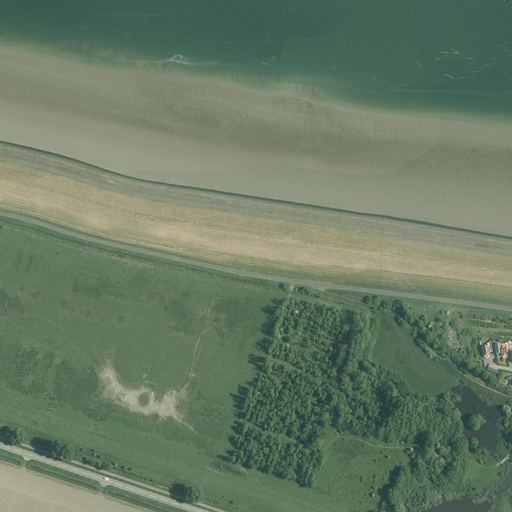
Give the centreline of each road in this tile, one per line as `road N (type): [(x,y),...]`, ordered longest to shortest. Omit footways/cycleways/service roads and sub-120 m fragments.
road 1 (unclassified): [(511,309),(255,276),(0,213)]
road 2 (secondary): [(199,511),(0,446)]
